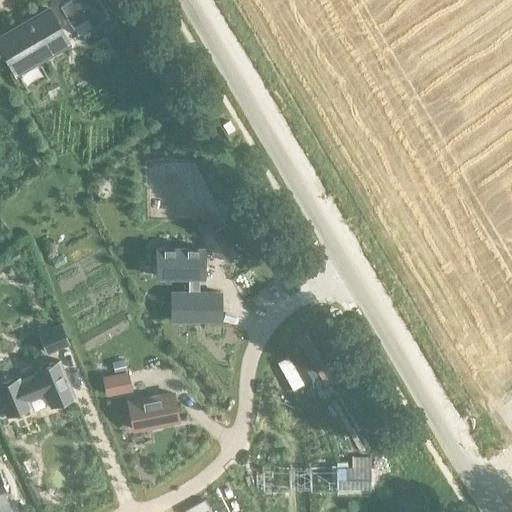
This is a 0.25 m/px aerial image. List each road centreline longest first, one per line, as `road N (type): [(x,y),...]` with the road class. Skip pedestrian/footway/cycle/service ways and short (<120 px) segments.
road 1 (residential): [(138,511),(179,498),(230,457),(244,419),(246,372),(265,339),(307,298),(350,277)]
road 2 (tertiary): [(350,277),(186,0)]
road 3 (tertiary): [(491,511),(350,277)]
